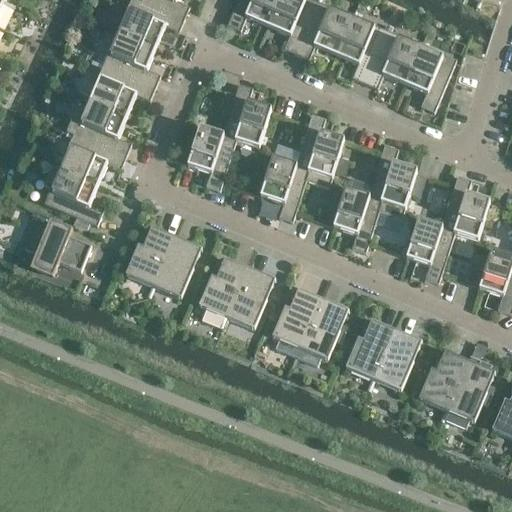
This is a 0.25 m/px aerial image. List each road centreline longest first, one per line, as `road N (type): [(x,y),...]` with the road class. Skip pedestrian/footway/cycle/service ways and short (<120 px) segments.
road 1 (residential): [(144,190),(197,51),(466,159)]
road 2 (residential): [(511,346),(144,190)]
road 3 (residential): [(466,159),(511,23)]
